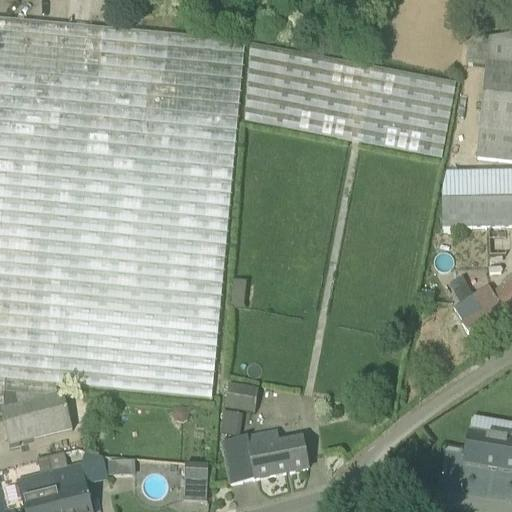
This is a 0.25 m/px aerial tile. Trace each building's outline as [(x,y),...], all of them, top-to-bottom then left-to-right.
[(0,412),(57,398),(55,388),(212,403),(245,45),(0,22),(0,412)] [(511,71),(511,38),(510,38),(471,45),(471,50),(469,50),(467,68),(487,70),(487,69),(511,71)] [(348,56),(368,59),(370,43),(351,40),(348,56)] [(244,126),(441,164),(456,87),(251,48),(244,126)] [(477,162),(511,166),(511,71),(487,69),(487,70),(477,162)] [(511,173),(446,176),(442,234),(511,232),(511,173)] [(448,286),(457,305),(471,298),(463,279),(448,286)] [(511,333),(511,283),(492,295),(489,290),(473,299),(473,300),(453,311),(462,326),(461,326),(477,353),(511,333)] [(225,413),(254,417),(258,393),(229,389),(225,413)] [(64,396),(57,398),(0,412),(9,450),(73,434),(64,396)] [(190,417),(195,414),(192,409),(186,412),(186,411),(180,410),(174,413),(173,419),(176,425),(182,426),(188,423),(189,417),(190,417)] [(511,441),(468,433),(462,468),(511,476),(511,441)] [(222,446),(230,488),(308,473),(302,443),(278,448),(276,435),(222,446)] [(55,490),(60,511),(91,511),(86,490),(109,484),(104,463),(85,457),(82,467),(68,470),(64,457),(48,461),(51,473),(52,473),(56,490),(55,490)] [(208,484),(208,470),(185,468),(183,505),(207,506),(208,484)] [(24,511),(60,511),(55,490),(56,490),(52,473),(51,473),(16,482),(17,486),(2,490),(6,508),(22,505),(24,511)]
